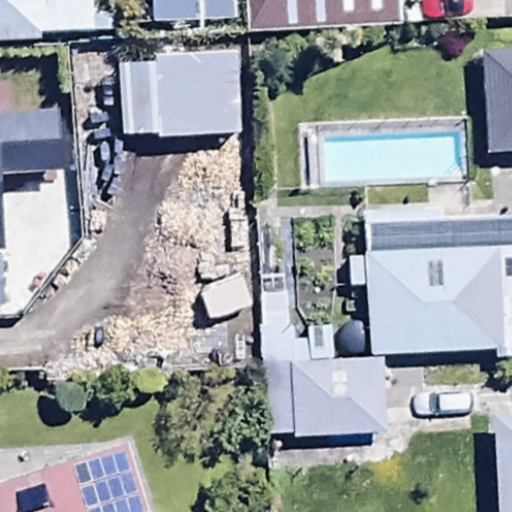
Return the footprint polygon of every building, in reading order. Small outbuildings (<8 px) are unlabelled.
[(0,0),(0,42),(38,42),(38,36),(114,34),(113,15),(90,16),(89,0),(0,0)] [(401,0),(239,0),(242,34),(403,25),(401,0)] [(238,8),(150,7),(148,102),(237,103),(238,8)] [(511,59),(479,62),(484,152),(511,150),(511,59)] [(0,327),(9,327),(8,245),(55,243),(52,189),(62,188),(59,125),(0,127),(0,327)] [(377,360),(379,367),(511,359),(511,216),(468,219),(466,187),(421,190),(423,212),(360,216),(362,256),(346,257),(348,290),(363,289),(367,360),(377,360)] [(377,360),(367,360),(333,363),(330,325),(305,327),(306,343),(293,344),(292,333),(286,333),(285,311),(255,313),(263,445),(383,437),(379,367),(377,360)] [(511,511),(511,382),(484,384),(492,511),(511,511)] [(148,511),(129,447),(0,486),(0,511),(148,511)]
